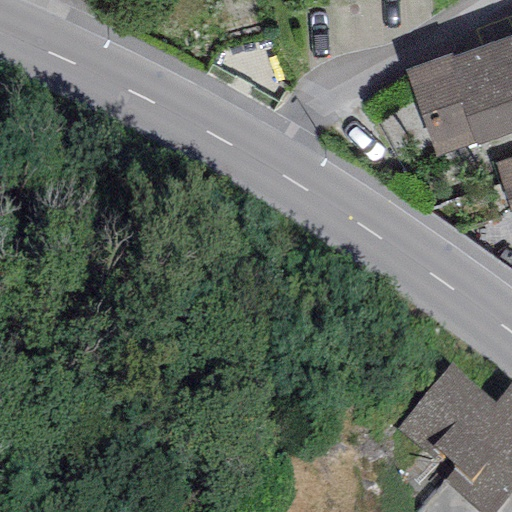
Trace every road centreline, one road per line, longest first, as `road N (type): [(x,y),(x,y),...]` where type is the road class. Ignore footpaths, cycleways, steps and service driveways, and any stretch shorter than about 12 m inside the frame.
road 1 (tertiary): [(511,337),(186,112),(0,34)]
road 2 (unknown): [(274,173),(322,104),(473,0)]
